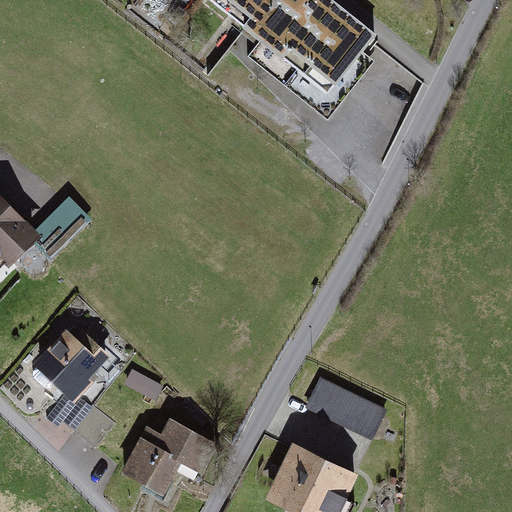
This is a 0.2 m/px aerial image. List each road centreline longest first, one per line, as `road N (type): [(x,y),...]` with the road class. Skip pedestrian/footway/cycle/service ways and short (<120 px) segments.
road 1 (residential): [(211,511),(488,0)]
road 2 (residential): [(106,511),(0,404)]
